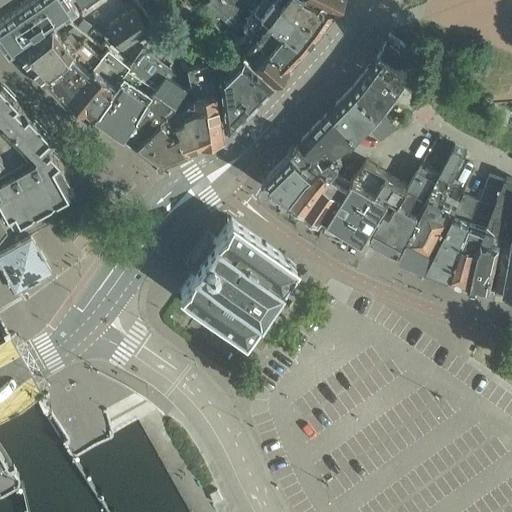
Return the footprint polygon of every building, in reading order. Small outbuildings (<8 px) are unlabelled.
[(0,40),(8,52),(16,47),(61,15),(74,5),(70,0),(25,0),(15,8),(0,18),(0,40)] [(213,23),(226,11),(213,0),(209,0),(198,9),(213,23)] [(242,24),(247,28),(289,63),(305,46),(241,0),(213,0),(226,11),(242,24)] [(241,0),(305,46),(320,28),(275,0),(241,0)] [(275,0),(320,28),(333,8),(317,0),(275,0)] [(317,0),(333,8),(334,9),(338,0),(317,0)] [(133,6),(106,26),(121,46),(148,26),(133,6)] [(16,47),(41,72),(87,35),(61,15),(16,47)] [(243,53),(272,82),(289,64),(289,63),(247,28),(233,43),(243,53)] [(390,32),(373,59),(400,80),(399,82),(401,82),(424,100),(444,75),(420,57),(421,55),(390,32)] [(65,96),(67,94),(100,53),(98,51),(101,47),(87,35),(41,72),(65,97),(65,96)] [(83,104),(92,112),(128,61),(105,43),(101,47),(98,51),(100,53),(67,94),(82,106),(83,104)] [(192,94),(192,98),(197,144),(205,141),(223,136),(216,89),(212,56),(202,60),(201,50),(185,56),(187,69),(192,94)] [(243,53),(223,74),(237,87),(235,90),(250,105),(272,82),(243,53)] [(370,63),(354,84),(381,109),(401,82),(399,82),(400,80),(373,59),(370,63)] [(128,61),(92,112),(108,124),(108,123),(121,132),(164,71),(151,63),(145,72),(128,61)] [(121,132),(133,141),(164,112),(172,104),(185,85),(164,71),(121,132)] [(237,87),(223,74),(219,79),(221,96),(225,125),(228,128),(250,105),(235,90),(237,87)] [(34,125),(38,121),(0,81),(0,199),(11,220),(73,186),(60,163),(63,161),(47,144),(50,142),(34,125)] [(354,84),(331,108),(358,132),(381,109),(354,84)] [(167,114),(164,112),(133,141),(154,157),(161,158),(197,144),(192,98),(188,99),(181,106),(169,113),(167,114)] [(328,111),(294,146),(303,154),(325,147),(322,145),(325,142),(331,142),(335,147),(355,136),(328,111)] [(400,256),(413,262),(441,208),(444,201),(446,196),(454,175),(467,151),(454,144),(440,172),(418,213),(420,214),(400,251),(399,251),(397,255),(400,256)] [(288,199),(301,182),(322,159),(331,155),(327,146),(325,147),(303,154),(294,146),(267,174),(268,184),(288,199)] [(289,199),(305,210),(336,168),(340,161),(332,155),(331,155),(322,159),(301,182),(289,199)] [(343,227),(346,228),(363,239),(390,195),(399,202),(409,185),(366,159),(354,174),(328,218),(331,219),(329,223),(342,228),(343,227)] [(371,235),(399,251),(400,251),(420,214),(418,213),(440,172),(422,162),(409,185),(399,202),(398,202),(393,199),(385,211),(371,235)] [(323,215),(328,218),(351,179),(336,168),(305,210),(320,221),(323,215)] [(470,285),(492,290),(511,213),(511,178),(506,176),(495,205),(490,219),(470,285)] [(428,269),(451,277),(480,200),(479,200),(478,201),(463,194),(458,207),(428,269)] [(451,277),(470,285),(490,219),(495,205),(480,200),(451,277)] [(413,262),(428,269),(458,207),(444,201),(441,208),(413,262)] [(511,213),(492,290),(496,290),(511,293),(511,213)] [(180,290),(244,336),(254,322),(260,326),(266,318),(260,314),(296,263),(231,217),(217,238),(215,236),(193,269),(194,270),(180,290)] [(51,271),(37,247),(31,236),(0,253),(0,262),(16,291),(51,271)] [(297,337),(321,351),(352,301),(328,287),(297,337)] [(254,379),(272,399),(304,370),(295,360),(309,347),(300,337),(254,379)] [(205,355),(194,367),(226,397),(237,385),(205,355)] [(218,491),(210,494),(214,504),(222,501),(218,491)] [(312,511),(298,492),(291,497),(301,511),(312,511)]
